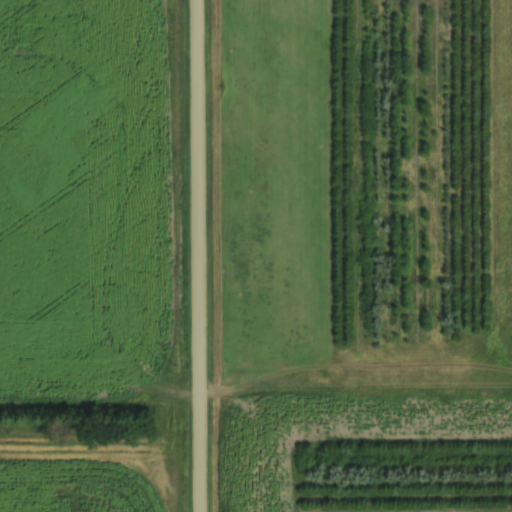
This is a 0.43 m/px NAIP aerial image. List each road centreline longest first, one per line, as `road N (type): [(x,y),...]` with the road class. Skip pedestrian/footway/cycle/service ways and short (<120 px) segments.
road 1 (residential): [(0,384),(160,387),(200,399),(511,390)]
road 2 (residential): [(200,511),(196,0)]
